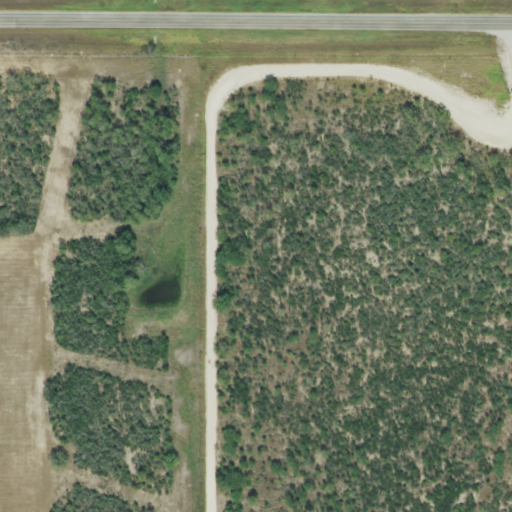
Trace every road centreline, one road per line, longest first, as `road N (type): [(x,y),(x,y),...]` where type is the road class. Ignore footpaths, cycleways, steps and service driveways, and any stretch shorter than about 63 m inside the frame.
road 1 (residential): [(511,66),(508,138),(402,72),(208,88),(204,511)]
road 2 (secondary): [(511,30),(0,26)]
